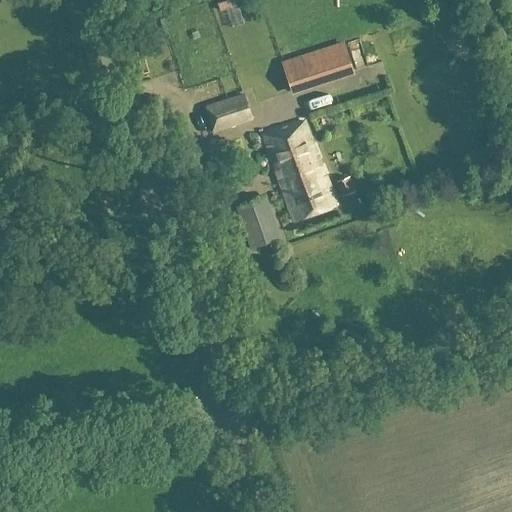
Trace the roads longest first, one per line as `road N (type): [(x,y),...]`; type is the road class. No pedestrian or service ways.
road 1 (unclassified): [(225,413),(144,183),(98,0)]
road 2 (unclassified): [(225,413),(511,342)]
road 3 (unclassified): [(0,470),(225,413)]
